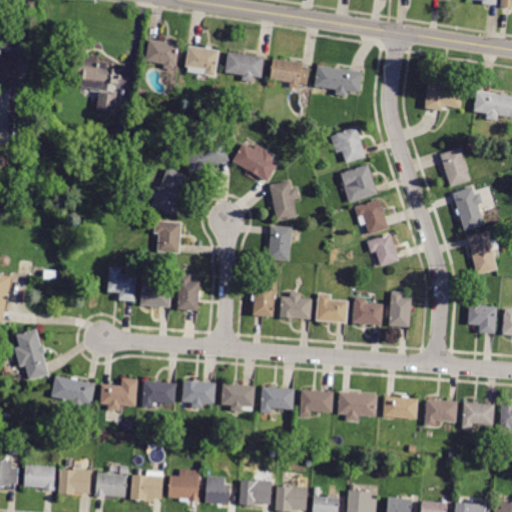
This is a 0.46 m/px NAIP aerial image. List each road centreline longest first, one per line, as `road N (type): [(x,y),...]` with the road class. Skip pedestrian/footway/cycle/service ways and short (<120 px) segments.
road 1 (residential): [(511,370),(103,339)]
road 2 (residential): [(437,365),(441,272),(391,100),(400,31)]
road 3 (tertiary): [(511,47),(187,0)]
road 4 (residential): [(225,348),(228,220)]
